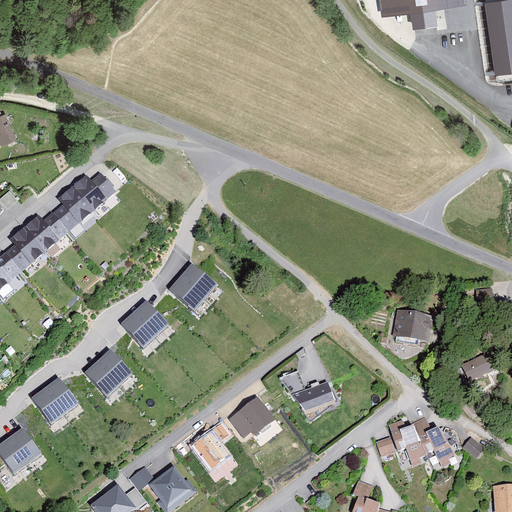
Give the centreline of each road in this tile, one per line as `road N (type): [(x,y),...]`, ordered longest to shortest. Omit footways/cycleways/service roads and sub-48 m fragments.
road 1 (residential): [(511,449),(416,392),(321,295),(223,214),(213,179),(226,148)]
road 2 (unclassified): [(336,0),(376,50),(474,119),(502,155),(437,201),(421,230)]
road 3 (residential): [(226,148),(122,139),(0,238)]
road 4 (unclassified): [(0,51),(226,148)]
road 5 (unclassified): [(226,148),(421,230)]
road 6 (track): [(0,96),(96,119),(128,137)]
